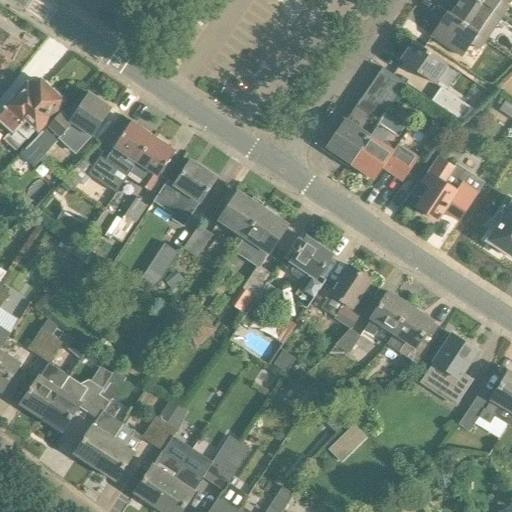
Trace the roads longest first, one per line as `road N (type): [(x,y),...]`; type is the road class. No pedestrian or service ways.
road 1 (tertiary): [(279,171),(25,0)]
road 2 (tertiary): [(511,322),(279,171)]
road 3 (residential): [(279,171),(400,0)]
